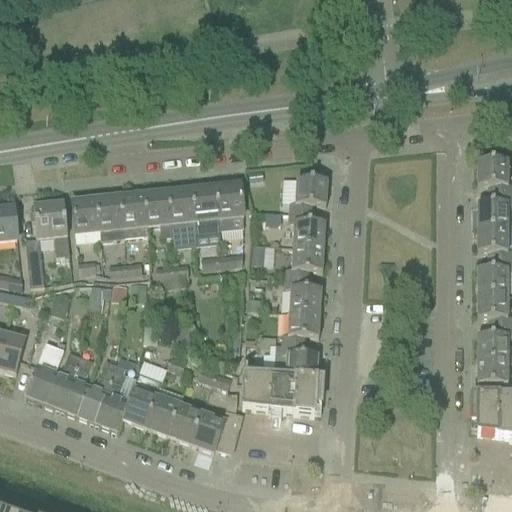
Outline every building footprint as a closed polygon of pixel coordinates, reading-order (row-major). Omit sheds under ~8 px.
[(476,168),(476,193),(496,193),(496,201),(511,201),(511,192),(506,192),(506,168),(476,168)] [(296,187),(294,210),(294,211),(289,211),(288,221),(304,222),(305,213),(324,214),(326,189),(296,187)] [(219,236),(214,195),(214,197),(206,198),(206,196),(203,196),(203,193),(192,194),(193,198),(190,198),(195,239),(195,242),(219,239),(219,236)] [(230,194),(214,195),(219,236),(241,234),(240,224),(242,224),(239,193),(238,193),(238,195),(230,195),(230,194)] [(195,239),(190,198),(190,200),(182,200),(182,199),(167,200),(170,231),(172,243),(172,244),(195,242),(195,239)] [(170,231),(167,200),(166,200),(166,202),(158,203),(158,201),(143,203),(146,234),(158,232),(160,246),(172,244),(172,243),(170,231)] [(476,211),(476,235),(506,235),(505,212),(511,211),(511,201),(496,201),(496,211),(476,211)] [(146,234),(143,203),(142,203),(142,205),(135,205),(134,204),(119,205),(122,236),(121,236),(122,246),(147,244),(146,234)] [(122,236),(119,205),(118,205),(118,207),(111,208),(111,206),(95,208),(99,242),(98,242),(99,249),(122,246),(121,236),(122,236)] [(99,242),(95,208),(94,208),(95,210),(87,210),(87,209),(71,210),(73,230),(74,241),(98,239),(98,242),(99,242)] [(65,244),(62,211),(32,214),(36,247),(24,248),(26,268),(29,295),(42,293),(40,267),(38,247),(53,245),(55,265),(58,264),(67,264),(65,244)] [(0,248),(15,247),(12,217),(11,217),(11,219),(3,220),(3,218),(0,218),(0,248)] [(304,230),(304,222),(288,221),(287,231),(293,231),(292,254),(322,256),(323,231),(304,230)] [(476,235),(476,260),(495,259),(496,268),(511,268),(511,258),(506,258),(506,237),(506,235),(476,235)] [(249,271),(272,272),(273,253),(250,252),(249,271)] [(321,280),(322,256),(292,254),(291,277),(285,277),(284,287),(300,288),(301,279),(321,280)] [(240,273),(240,261),(216,264),(217,275),(240,273)] [(217,275),(216,264),(200,266),(202,277),(217,275)] [(476,277),(476,303),(506,303),(506,301),(505,277),(511,277),(511,268),(496,268),(496,277),(476,277)] [(93,270),(77,272),(79,283),(95,281),(93,270)] [(139,271),(122,273),(123,283),(140,281),(139,271)] [(186,272),(170,274),(171,286),(184,285),(184,283),(187,283),(186,272)] [(123,283),(122,273),(108,274),(109,285),(123,283)] [(171,286),(170,274),(154,276),(155,286),(157,286),(157,288),(171,286)] [(234,280),(233,294),(242,294),(243,281),(234,280)] [(0,293),(6,295),(8,284),(0,281),(0,293)] [(185,294),(184,285),(171,286),(172,295),(185,294)] [(172,295),(171,286),(157,288),(158,297),(172,295)] [(300,296),(300,288),(284,287),(284,297),(290,297),(288,321),(318,322),(320,297),(300,296)] [(114,291),(112,306),(124,308),(126,292),(114,291)] [(242,308),(242,294),(233,294),(232,307),(242,308)] [(0,308),(8,311),(11,302),(0,299),(0,308)] [(53,301),(50,314),(65,318),(69,305),(53,301)] [(28,306),(11,302),(8,311),(26,315),(28,306)] [(476,303),(476,326),(495,326),(495,334),(511,334),(511,324),(506,324),(506,303),(476,303)] [(241,321),(242,308),(232,307),(231,321),(241,321)] [(240,335),(241,321),(231,321),(230,334),(240,335)] [(317,346),(318,322),(288,321),(287,344),(282,344),(281,353),(297,354),(297,345),(317,346)] [(178,330),(168,358),(182,363),(192,335),(178,330)] [(143,334),(142,351),(155,352),(157,335),(143,334)] [(239,348),(240,335),(230,334),(229,347),(239,348)] [(476,343),(476,367),(505,367),(505,344),(511,344),(511,334),(495,334),(495,343),(476,343)] [(0,377),(15,382),(24,348),(4,342),(0,355),(0,377)] [(238,360),(239,348),(229,347),(228,359),(238,360)] [(35,374),(23,405),(42,412),(55,381),(63,359),(61,358),(63,351),(57,349),(55,355),(51,354),(42,376),(35,374)] [(296,362),(297,354),(281,353),(275,352),(273,385),(283,385),(284,387),(294,387),(315,388),(316,363),(296,362)] [(59,419),(80,365),(69,360),(62,378),(64,379),(62,383),(55,381),(42,412),(59,419)] [(76,425),(89,394),(81,390),(82,386),(85,387),(91,369),(80,365),(59,419),(76,425)] [(185,370),(170,365),(166,375),(181,381),(185,370)] [(511,392),(506,392),(505,367),(476,367),(476,392),(495,392),(495,404),(496,406),(511,406),(511,392)] [(114,378),(115,373),(105,369),(103,374),(96,391),(94,396),(89,394),(76,425),(93,432),(114,378)] [(127,409),(136,387),(125,383),(121,381),(123,376),(115,373),(114,378),(93,432),(115,441),(121,426),(127,409)] [(211,391),(215,381),(200,375),(196,386),(211,391)] [(127,409),(121,426),(122,426),(123,425),(130,427),(130,429),(145,434),(146,433),(145,433),(155,406),(161,390),(138,381),(136,387),(127,409)] [(230,386),(215,381),(211,391),(226,397),(230,386)] [(268,418),(269,385),(244,383),(241,415),(268,418)] [(292,420),(294,387),(284,387),(283,385),(273,385),(269,385),(268,418),(292,420)] [(319,414),(321,389),(315,388),(294,387),(292,420),(313,423),(313,414),(319,414)] [(235,402),(226,402),(225,421),(222,430),(223,430),(213,455),(214,455),(230,459),(239,425),(232,423),(235,414),(235,402)] [(496,443),(496,406),(495,404),(470,404),(470,431),(476,431),(476,440),(496,443)] [(168,441),(177,414),(155,406),(145,433),(146,433),(153,435),(152,437),(167,443),(168,441)] [(511,444),(511,406),(496,406),(496,443),(511,444)] [(190,449),(200,422),(177,414),(168,441),(175,444),(175,445),(190,451),(191,449),(190,449)] [(213,455),(223,430),(222,430),(200,422),(190,449),(191,449),(198,452),(197,454),(212,459),(214,455),(213,455)]
